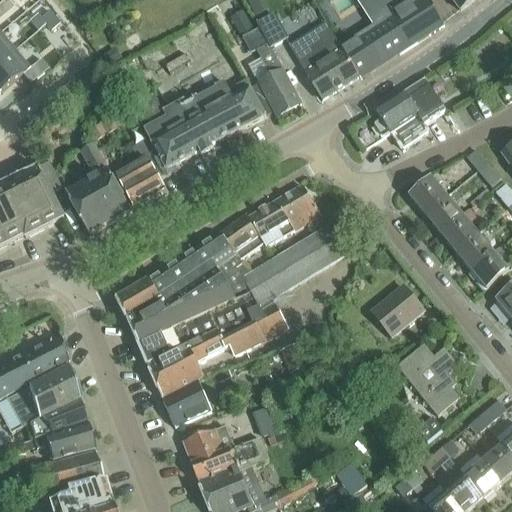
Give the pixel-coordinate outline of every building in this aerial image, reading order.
[(354,0),(374,30),(364,36),(384,67),(444,29),(425,0),(354,0)] [(449,0),(460,14),(461,13),(477,0),(449,0)] [(244,14),(233,20),(244,42),(256,36),(255,35),(244,14)] [(273,18),(257,27),(260,32),(271,52),(287,43),(273,18)] [(290,50),(307,78),(323,104),(359,81),(360,83),(384,67),(364,36),(341,51),(326,27),(290,50)] [(256,36),(244,42),(252,57),(257,55),(261,62),(249,69),(259,88),(277,121),(302,108),(283,74),(283,75),(271,52),(260,32),(255,35),(256,36)] [(0,36),(0,65),(14,53),(0,36)] [(116,51),(104,59),(110,69),(123,62),(116,51)] [(14,53),(0,65),(0,96),(24,77),(30,72),(14,53)] [(428,136),(424,129),(446,116),(426,84),(416,90),(377,114),(382,122),(375,126),(375,129),(382,141),(384,142),(391,137),(401,152),(428,136)] [(212,150),(267,121),(247,85),(229,95),(224,86),(216,91),(217,93),(198,102),(197,101),(195,102),(196,103),(187,108),(185,104),(164,115),(167,122),(145,133),(152,146),(151,146),(157,157),(122,177),(121,175),(116,178),(117,180),(133,209),(164,191),(157,180),(167,175),(200,157),(203,162),(215,156),(212,150)] [(64,88),(46,104),(55,114),(68,103),(65,99),(70,95),(64,88)] [(55,114),(46,104),(15,130),(24,140),(55,114)] [(102,130),(93,135),(99,145),(108,140),(102,130)] [(90,239),(132,216),(132,215),(95,148),(81,156),(96,181),(67,197),(90,239)] [(511,151),(502,159),(511,172),(511,151)] [(485,182),(494,174),(478,155),(469,162),(485,182)] [(50,167),(39,173),(38,170),(0,189),(0,251),(25,240),(26,242),(64,223),(52,197),(62,192),(50,167)] [(494,174),(485,182),(493,191),(501,184),(494,174)] [(425,219),(448,200),(438,189),(441,186),(435,178),(409,200),(425,219)] [(509,212),(511,209),(511,197),(505,189),(496,197),(509,212)] [(278,205),(296,235),(322,218),(303,190),(278,205)] [(468,213),(462,217),(448,200),(425,219),(441,238),(469,214),(468,213)] [(296,235),(278,205),(250,222),(265,248),(264,249),(267,253),(296,235)] [(469,226),(475,221),(469,214),(441,238),(456,256),(479,237),(469,226)] [(221,236),(241,265),(264,249),(265,248),(250,222),(247,218),(221,236)] [(221,236),(117,302),(139,350),(184,331),(254,298),(261,311),(344,259),(326,232),(252,278),(244,266),(241,268),(221,236)] [(456,256),(472,276),(495,257),(479,237),(456,256)] [(495,257),(472,276),(487,294),(510,275),(501,264),(506,259),(500,252),(495,257)] [(393,342),(424,316),(404,291),(372,317),(393,342)] [(511,323),(511,292),(497,305),(511,323)] [(140,352),(148,370),(220,335),(249,319),(250,320),(259,313),(259,312),(261,311),(254,298),(184,331),(185,333),(140,352)] [(220,335),(148,370),(162,401),(204,381),(196,366),(225,352),(226,353),(231,351),(235,361),(263,347),(289,333),(274,305),(259,313),(250,320),(249,319),(220,335)] [(319,370),(337,358),(320,331),(301,342),(319,370)] [(0,403),(68,368),(56,337),(0,369),(0,403)] [(304,372),(294,348),(281,354),(291,377),(304,372)] [(439,421),(461,403),(453,394),(459,389),(450,379),(460,371),(446,354),(436,362),(425,349),(398,372),(439,421)] [(29,393),(10,403),(24,431),(31,427),(35,443),(86,427),(79,403),(69,371),(29,392),(29,393)] [(215,377),(220,386),(231,381),(227,371),(215,377)] [(163,403),(177,432),(213,416),(199,386),(163,403)] [(264,402),(252,406),(255,416),(251,418),(253,422),(261,442),(276,436),(264,402)] [(479,421),(487,430),(505,415),(497,406),(479,421)] [(433,421),(417,434),(427,446),(443,433),(433,421)] [(487,430),(479,421),(469,429),(477,438),(487,430)] [(53,464),(94,453),(86,428),(35,444),(38,452),(49,448),(53,464)] [(254,471),(271,464),(262,442),(237,453),(232,442),(231,442),(227,432),(185,449),(194,469),(192,469),(199,486),(220,478),(223,477),(223,476),(233,472),(233,471),(237,470),(240,477),(254,471)] [(511,441),(502,449),(511,460),(511,441)] [(442,452),(450,462),(459,454),(451,444),(442,452)] [(484,465),(503,487),(511,479),(511,460),(502,449),(484,465)] [(439,471),(450,462),(442,452),(431,461),(439,471)] [(111,511),(95,457),(30,474),(38,502),(66,494),(68,499),(49,505),(51,511),(111,511)] [(465,481),(484,503),(503,487),(484,465),(465,481)] [(220,478),(199,486),(210,511),(283,511),(313,493),(308,484),(278,500),(268,504),(254,471),(240,477),(237,470),(233,471),(233,472),(223,476),(223,477),(220,478)] [(405,483),(413,493),(422,485),(414,475),(405,483)] [(448,495),(461,511),(473,511),(484,503),(465,481),(448,495)] [(402,502),(413,493),(405,483),(394,492),(402,502)] [(429,511),(461,511),(448,495),(429,511)] [(362,498),(344,506),(346,511),(367,511),(365,505),(362,498)]
